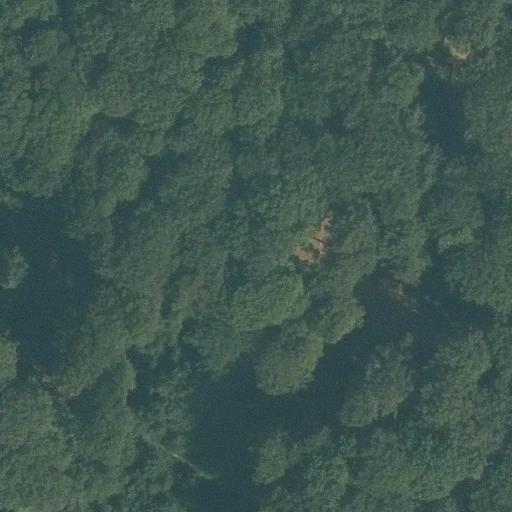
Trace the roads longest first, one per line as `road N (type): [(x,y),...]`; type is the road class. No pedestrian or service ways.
road 1 (track): [(279,511),(128,418),(59,389),(0,326)]
road 2 (track): [(343,0),(511,245)]
road 3 (track): [(511,429),(385,511)]
